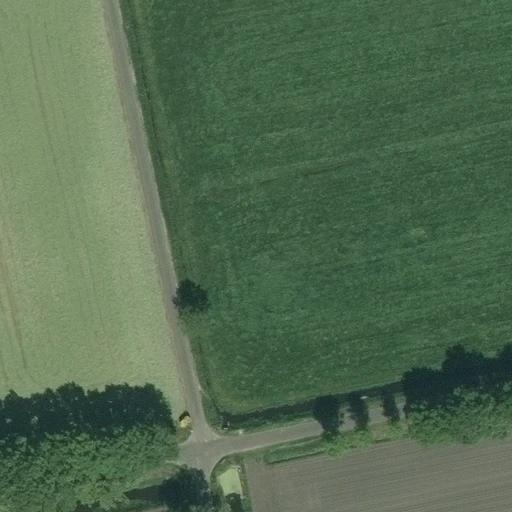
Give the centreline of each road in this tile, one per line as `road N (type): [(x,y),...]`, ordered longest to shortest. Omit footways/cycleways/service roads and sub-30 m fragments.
road 1 (unknown): [(202,454),(118,0)]
road 2 (unclassified): [(202,454),(511,391)]
road 3 (unclassified): [(0,492),(202,454)]
